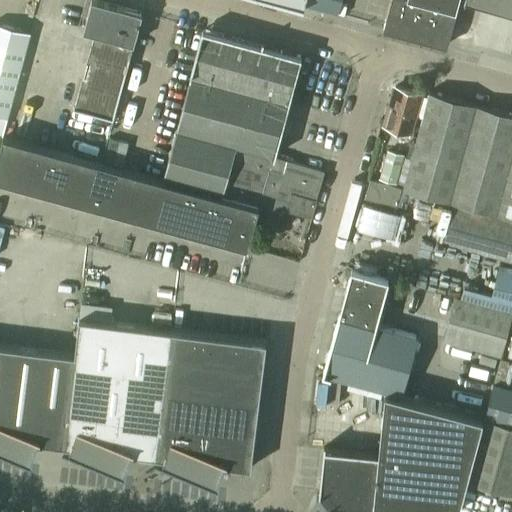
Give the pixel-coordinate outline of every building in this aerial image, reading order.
[(142,13),(95,0),(91,0),(83,30),(95,33),(74,108),(113,118),(142,13)] [(389,0),(383,28),(447,45),(458,0),(389,0)] [(511,0),(463,0),(464,1),(465,1),(465,0),(468,0),(511,12),(511,0)] [(29,32),(0,24),(0,115),(6,117),(29,32)] [(176,130),(258,151),(273,155),(300,56),(204,30),(176,130)] [(420,92),(396,86),(385,124),(409,131),(420,92)] [(412,157),(411,156),(403,185),(402,187),(411,189),(448,199),(475,103),(430,91),(412,157)] [(448,199),(494,212),(511,149),(511,113),(475,103),(448,199)] [(240,193),(246,175),(248,176),(252,162),(255,163),(258,151),(176,130),(163,179),(261,206),(262,199),(240,193)] [(261,206),(163,179),(3,136),(0,147),(0,178),(244,245),(244,247),(248,248),(249,245),(248,245),(257,212),(259,212),(261,206)] [(387,150),(379,179),(397,184),(405,155),(405,154),(387,149),(387,150)] [(511,149),(494,212),(511,217),(511,149)] [(246,175),(240,193),(262,199),(261,206),(259,212),(273,213),(276,205),(286,208),(286,209),(312,217),(317,198),(313,197),(321,169),(287,160),(284,172),(270,168),(273,155),(258,151),(255,163),(252,162),(248,176),(246,175)] [(370,178),(365,197),(397,206),(397,205),(406,208),(411,189),(402,187),(403,185),(397,184),(379,179),(379,181),(370,178)] [(511,221),(453,206),(443,242),(511,261),(511,221)] [(463,286),(460,299),(511,313),(511,312),(511,266),(500,263),(491,294),(463,286)] [(388,278),(351,268),(323,372),(402,394),(418,335),(376,324),(388,278)] [(455,297),(444,339),(453,342),(500,355),(511,313),(460,299),(455,297)] [(72,351),(4,343),(0,342),(0,447),(25,457),(26,456),(25,456),(30,441),(70,445),(68,449),(67,449),(67,450),(118,469),(119,468),(118,467),(123,452),(163,457),(162,461),(161,460),(160,462),(212,480),(212,479),(211,479),(217,463),(251,467),(266,340),(76,317),(72,351)] [(511,387),(494,383),(485,415),(511,423),(511,387)] [(319,490),(319,492),(327,503),(336,504),(373,508),(374,500),(414,504),(434,507),(458,509),(483,417),(385,391),(378,453),(324,447),(319,490)] [(511,491),(511,424),(485,418),(468,480),(511,491)]
